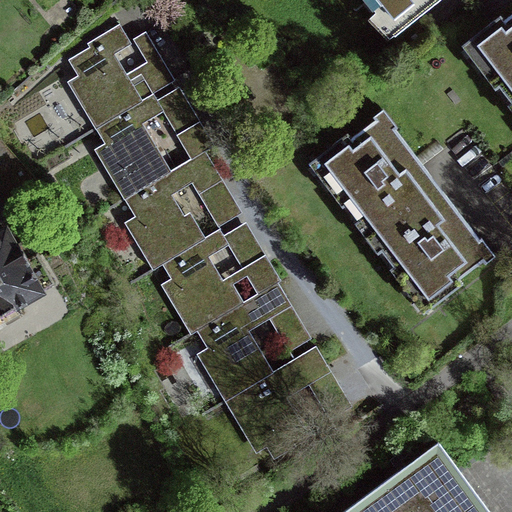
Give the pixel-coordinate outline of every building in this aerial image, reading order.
[(363,0),(393,37),(439,0),(363,0)] [(511,15),(503,22),(499,17),(484,29),(488,34),(468,49),(511,105),(511,15)] [(152,269),(162,264),(173,282),(164,287),(192,335),(199,331),(209,349),(198,356),(225,402),(255,454),(266,447),(273,459),(308,438),(287,402),(312,388),(332,422),(352,411),(333,379),(316,349),(272,375),(247,332),(269,320),(288,352),(310,339),(293,310),(278,285),(282,283),(247,222),(223,236),(221,233),(219,230),(204,239),(188,213),(183,216),(171,195),(194,182),(219,226),(241,214),(220,177),(204,151),(214,145),(180,88),(158,101),(156,97),(153,93),(175,80),(147,31),(134,39),(147,62),(126,74),(114,53),(131,43),(125,34),(121,27),(91,45),(94,49),(73,62),(81,76),(70,83),(97,129),(106,145),(97,150),(126,200),(136,217),(125,223),(152,269)] [(315,166),(369,236),(423,306),(442,291),(446,296),(461,285),(457,280),(485,259),(477,248),(481,245),(440,192),(435,185),(430,179),(390,126),(386,129),(378,118),(350,140),(346,135),(331,146),(335,151),(315,166)] [(0,192),(2,195),(32,178),(0,141),(0,192)] [(0,314),(52,285),(36,256),(27,261),(17,244),(13,246),(4,230),(0,232),(0,314)] [(511,511),(511,433),(459,472),(437,442),(342,511),(511,511)]
